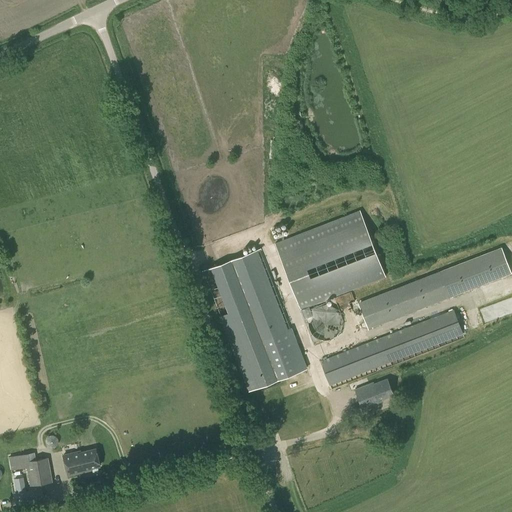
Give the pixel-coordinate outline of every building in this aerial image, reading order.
[(360,210),(275,243),(281,258),(301,309),(385,276),(360,210)] [(511,273),(501,247),(358,302),(368,329),(511,273)] [(263,339),(282,331),(252,253),(259,250),(259,249),(202,272),(210,269),(229,318),(221,321),(248,390),(279,378),(263,339)] [(339,310),(327,304),(312,309),(306,321),(310,335),(323,342),(338,337),(344,324),(339,310)] [(309,306),(301,309),(304,318),(308,317),(311,311),(309,306)] [(320,361),(329,385),(390,362),(463,333),(454,309),(320,361)] [(394,395),(387,378),(374,383),(374,382),(355,389),(362,409),(382,401),(381,400),(394,395)] [(348,434),(367,432),(366,421),(347,422),(348,434)] [(80,461),(83,472),(86,471),(86,469),(100,466),(95,449),(82,452),(81,450),(80,450),(82,461),(80,461)] [(70,475),(83,472),(80,461),(82,461),(80,450),(65,454),(70,475)] [(48,457),(36,459),(26,461),(27,467),(30,486),(53,482),(48,457)] [(23,477),(14,478),(18,502),(44,497),(42,488),(26,491),(23,477)]
